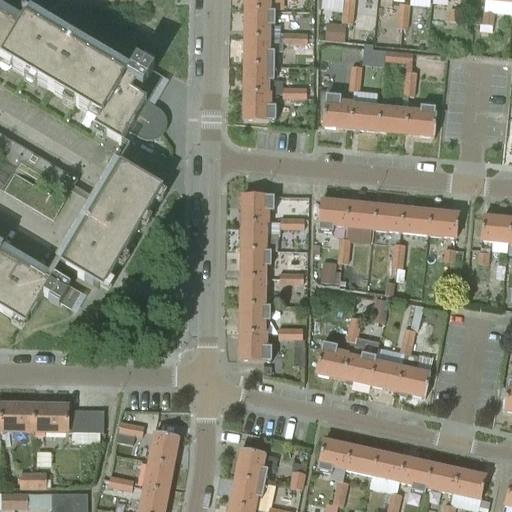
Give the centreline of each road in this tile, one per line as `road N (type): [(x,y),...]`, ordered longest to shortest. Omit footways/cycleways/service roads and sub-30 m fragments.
road 1 (residential): [(511,455),(239,397),(203,378)]
road 2 (residential): [(511,191),(210,161)]
road 3 (residential): [(210,161),(203,378)]
road 4 (residential): [(203,378),(0,374)]
road 5 (residential): [(215,0),(210,161)]
road 6 (residential): [(203,378),(205,472),(197,511)]
